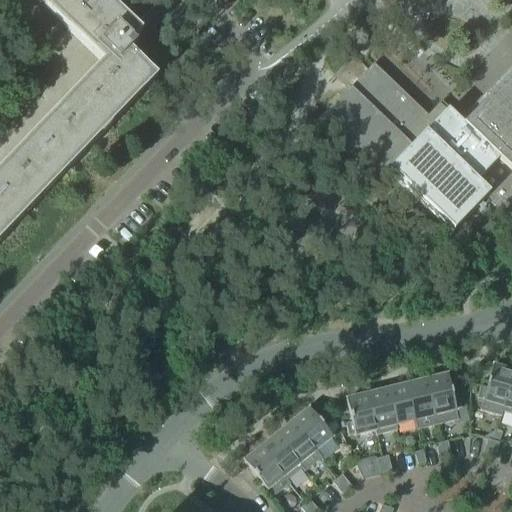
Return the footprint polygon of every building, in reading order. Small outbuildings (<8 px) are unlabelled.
[(121,25),(94,0),(32,0),(102,66),(0,172),(0,234),(150,78),(155,82),(156,81),(129,55),(134,49),(131,45),(140,35),(139,34),(135,39),(122,26),(126,22),(125,21),(121,25)] [(511,76),(462,129),(438,107),(426,119),(372,67),(313,128),(376,189),(388,176),(451,236),(484,201),(511,227),(511,76)] [(502,415),(511,375),(511,374),(490,369),(485,390),(479,389),(476,401),(482,403),(479,413),(500,419),(502,415)] [(511,417),(511,375),(502,415),(511,417)] [(425,383),(436,428),(457,423),(455,412),(460,410),(457,398),(452,400),(446,378),(425,383)] [(416,433),(436,428),(425,383),(405,388),(413,423),(416,433)] [(387,393),(395,428),(413,423),(405,388),(387,393)] [(397,433),(395,428),(387,393),(365,398),(374,433),(375,438),(397,433)] [(354,438),(374,433),(365,398),(345,403),(350,425),(345,426),(348,438),(353,437),(354,438)] [(292,425),(315,453),(331,440),(308,412),(292,425)] [(321,460),(315,453),(292,425),(275,439),(300,471),(303,475),(321,460)] [(487,442),(484,449),(496,452),(498,445),(501,434),(496,433),(493,444),(487,442)] [(260,450),(286,482),(300,471),(275,439),(260,450)] [(447,444),(435,447),(437,454),(448,451),(447,444)] [(484,449),(482,456),(494,460),(496,452),(484,449)] [(289,486),(286,482),(260,450),(243,465),(272,500),(289,486)] [(448,451),(437,454),(438,461),(450,459),(448,451)] [(422,453),(414,455),(417,467),(425,465),(422,453)] [(387,458),(375,461),(377,469),(389,466),(387,458)] [(389,466),(377,469),(379,476),(391,473),(389,466)] [(341,477),(332,485),(336,491),(346,483),(341,477)] [(346,483),(336,491),(341,497),(351,489),(346,483)] [(309,503),(300,510),(301,511),(309,511),(314,509),(309,503)]
